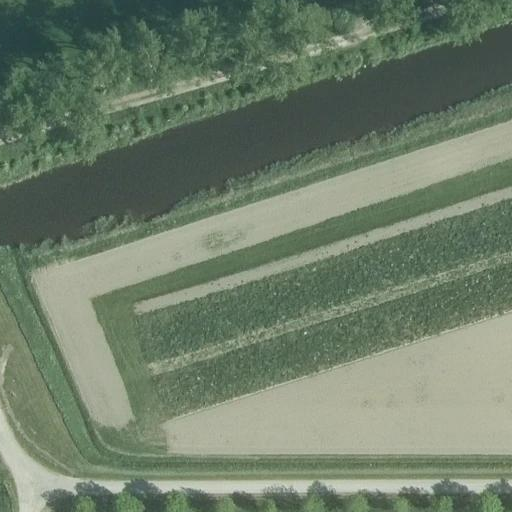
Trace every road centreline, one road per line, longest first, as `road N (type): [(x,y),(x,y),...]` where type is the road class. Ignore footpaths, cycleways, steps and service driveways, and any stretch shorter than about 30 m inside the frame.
road 1 (track): [(0,140),(483,0)]
road 2 (unclassified): [(511,486),(33,484)]
